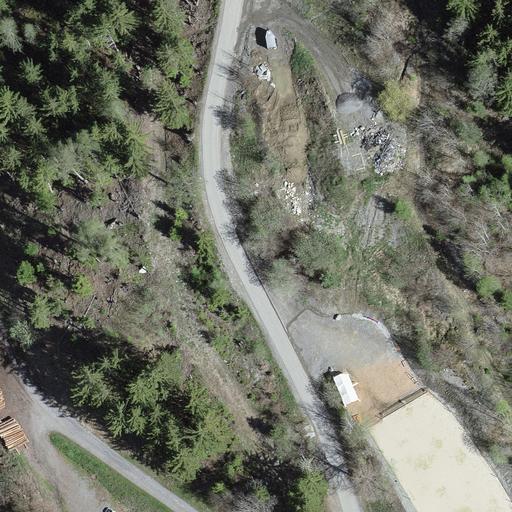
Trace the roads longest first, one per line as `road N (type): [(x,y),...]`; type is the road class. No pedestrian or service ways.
road 1 (residential): [(230,0),(200,153),(222,230),(305,406),(339,511)]
road 2 (track): [(182,511),(48,414),(0,343)]
